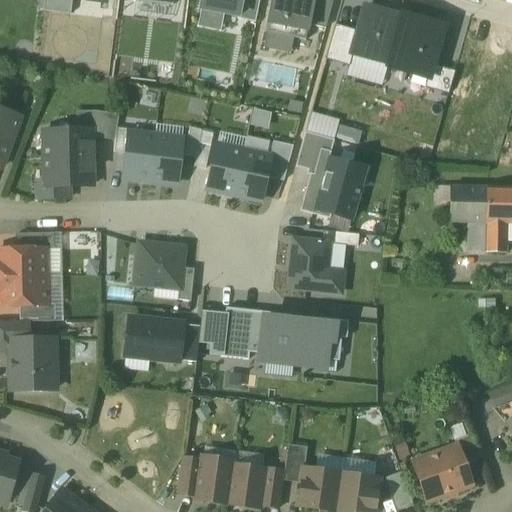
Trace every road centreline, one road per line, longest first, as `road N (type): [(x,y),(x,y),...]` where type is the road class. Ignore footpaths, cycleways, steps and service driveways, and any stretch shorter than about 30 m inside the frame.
road 1 (residential): [(0,216),(209,221)]
road 2 (residential): [(0,416),(146,511)]
road 3 (residential): [(209,221),(268,230),(264,281),(204,276)]
